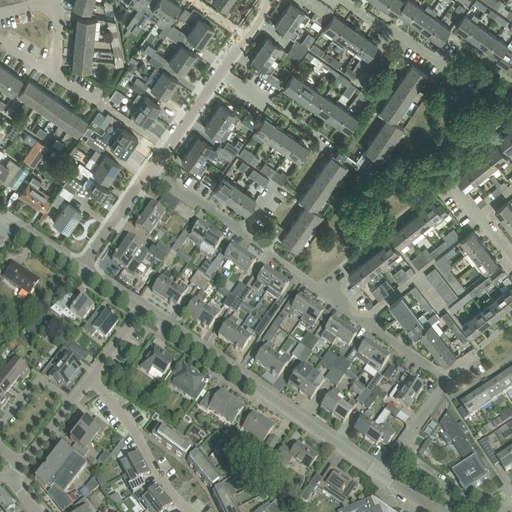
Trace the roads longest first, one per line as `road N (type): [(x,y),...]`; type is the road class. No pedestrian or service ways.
road 1 (residential): [(382,478),(141,308)]
road 2 (residential): [(445,378),(303,277)]
road 3 (residential): [(91,377),(190,511)]
road 4 (residential): [(222,72),(326,139)]
road 5 (residential): [(81,269),(150,169)]
road 6 (residential): [(150,169),(222,72)]
road 7 (residential): [(442,47),(435,58),(345,0)]
